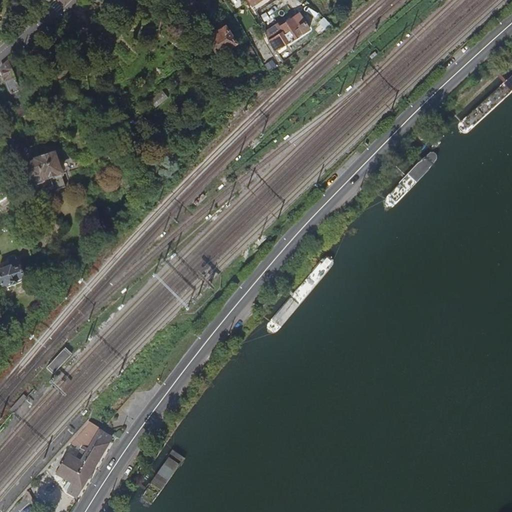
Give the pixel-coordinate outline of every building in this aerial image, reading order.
[(266,29),(276,48),(310,26),(300,13),(282,24),(279,21),(266,29)] [(209,36),(220,52),(238,40),(227,24),(209,36)] [(176,38),(173,43),(182,50),(186,45),(176,38)] [(9,62),(0,69),(0,72),(19,118),(29,115),(18,85),(9,62)] [(68,70),(65,65),(59,63),(54,66),(53,72),(56,77),(61,78),(67,75),(68,70)] [(27,67),(16,72),(21,84),(32,79),(27,67)] [(162,90),(149,100),(155,108),(168,98),(162,90)] [(57,109),(65,106),(61,96),(53,100),(57,109)] [(59,122),(66,135),(86,125),(80,112),(59,122)] [(125,164),(113,141),(107,144),(109,148),(107,152),(109,159),(113,160),(116,168),(125,164)] [(68,185),(63,173),(56,152),(38,159),(38,160),(24,165),(30,184),(33,183),(34,186),(36,185),(40,194),(68,185)] [(20,236),(7,241),(11,250),(23,244),(20,236)] [(0,270),(0,271),(4,284),(26,275),(20,258),(12,261),(13,265),(0,270)] [(72,490),(81,495),(117,437),(108,431),(103,439),(100,437),(86,446),(96,451),(86,466),(71,458),(70,460),(67,458),(63,465),(66,466),(62,473),(77,482),(72,490)]
